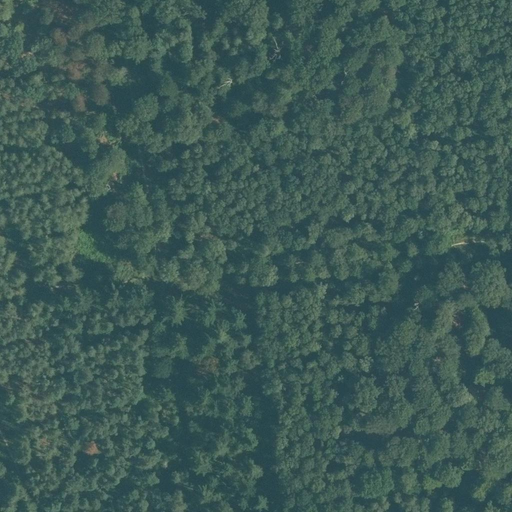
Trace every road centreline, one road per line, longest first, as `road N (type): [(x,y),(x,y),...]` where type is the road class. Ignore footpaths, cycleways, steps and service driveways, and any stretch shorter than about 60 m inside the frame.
road 1 (track): [(193,511),(116,0)]
road 2 (track): [(511,245),(214,275)]
road 3 (track): [(214,275),(0,299)]
